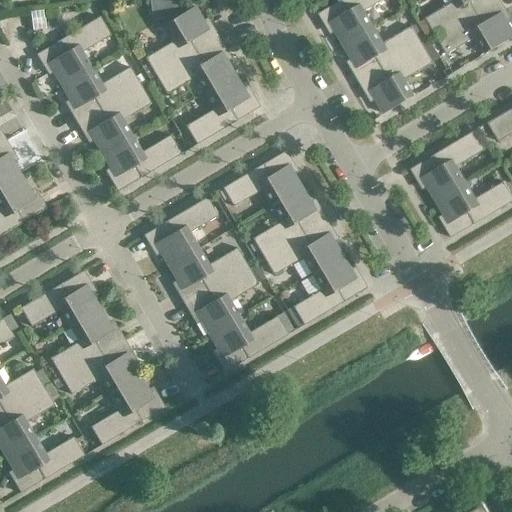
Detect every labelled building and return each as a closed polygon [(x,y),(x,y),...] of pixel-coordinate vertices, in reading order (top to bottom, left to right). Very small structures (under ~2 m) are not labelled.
[(150,0),(153,19),(179,15),(176,0),(150,0)] [(330,23),(343,45),(374,27),(364,11),(383,0),(340,0),(341,0),(341,1),(318,14),(325,26),(330,23)] [(425,18),(436,36),(497,0),(453,0),(454,1),(425,18)] [(506,10),(500,0),(497,0),(436,36),(447,54),(475,37),(485,54),(511,38),(511,30),(502,13),(506,10)] [(145,58),(156,76),(219,38),(212,27),(207,30),(194,7),(164,25),(173,41),(145,58)] [(48,64),(61,86),(91,68),(82,52),(110,35),(99,17),(58,41),(36,55),(43,67),(48,64)] [(383,43),(374,27),(343,45),(357,68),(352,71),(359,82),(422,45),(412,26),(383,43)] [(226,50),(219,38),(156,76),(166,94),(195,77),(204,93),(235,75),(221,53),(226,50)] [(433,63),(422,45),(359,82),(365,94),(370,91),(384,114),(414,96),(404,80),(433,63)] [(101,84),(91,68),(61,86),(74,109),(69,112),(76,123),(140,85),(129,67),(101,84)] [(248,98),(235,75),(204,93),(214,109),(185,126),(196,145),(237,121),(237,120),(260,107),(253,95),(248,98)] [(151,103),(140,85),(76,123),(83,135),(88,132),(101,154),(132,136),(122,120),(151,103)] [(511,133),(511,108),(487,123),(498,142),(511,133)] [(485,150),(474,131),(433,155),(433,156),(410,169),(417,181),(422,178),(435,201),(466,183),(456,167),(485,150)] [(141,152),(132,136),(101,154),(115,177),(110,180),(117,191),(139,178),(140,178),(181,154),(170,135),(141,152)] [(13,151),(6,139),(0,142),(0,188),(21,176),(8,154),(13,151)] [(262,190),(271,206),(301,188),(288,165),(293,163),(286,151),(263,164),(222,188),(233,207),(262,190)] [(34,199),(21,176),(0,188),(0,209),(0,210),(0,235),(24,222),(23,221),(46,208),(39,196),(34,199)] [(475,199),(466,183),(435,201),(449,223),(444,226),(451,238),(474,224),(474,225),(511,201),(511,195),(504,182),(475,199)] [(315,211),(301,188),(271,206),(281,222),(252,239),(263,257),(326,219),(319,208),(315,211)] [(217,216),(206,198),(165,222),(166,222),(143,236),(150,247),(155,244),(168,267),(198,249),(189,233),(217,216)] [(333,231),(326,219),(263,257),(273,275),(302,258),(311,274),(342,256),(328,234),(333,231)] [(208,265),(198,249),(168,267),(181,290),(177,292),(183,304),(247,266),(236,248),(208,265)] [(355,279),(342,256),(311,274),(321,290),(292,307),(303,326),(344,301),(367,288),(360,276),(355,279)] [(257,282),(264,277),(256,264),(248,268),(257,282)] [(248,268),(247,266),(183,304),(190,315),(195,313),(208,335),(239,317),(229,301),(258,284),(257,282),(248,268)] [(59,310),(69,326),(99,308),(86,285),(91,283),(84,271),(61,284),(20,308),(31,327),(59,310)] [(112,330),(99,308),(69,326),(78,342),(50,359),(60,377),(124,339),(117,328),(112,330)] [(248,333),(239,317),(208,335),(222,358),(217,361),(224,372),(247,359),(288,335),(277,316),(248,333)] [(0,345),(14,337),(3,318),(0,319),(0,345)] [(131,351),(124,339),(60,377),(65,384),(71,395),(100,378),(109,394),(140,376),(126,354),(131,351)] [(34,372),(42,384),(47,381),(40,368),(34,372)] [(4,386),(0,379),(0,412),(43,387),(33,369),(4,386)] [(153,399),(140,376),(109,394),(119,410),(90,427),(101,445),(142,421),(165,407),(158,396),(153,399)] [(60,377),(53,382),(57,388),(65,384),(60,377)] [(43,387),(51,400),(59,396),(51,383),(43,387)] [(51,400),(43,387),(0,412),(0,448),(5,456),(35,438),(25,422),(54,405),(51,400)] [(44,454),(35,438),(5,456),(18,479),(13,481),(20,493),(43,480),(84,456),(73,437),(44,454)]
